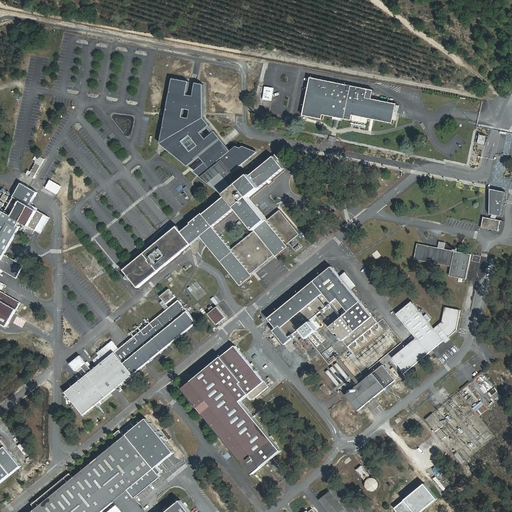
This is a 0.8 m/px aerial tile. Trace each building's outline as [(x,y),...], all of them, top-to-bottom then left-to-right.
[(378,92),(313,78),(306,114),(324,118),(325,114),(353,119),(355,114),(394,122),(398,104),(376,102),(378,92)] [(191,81),(175,79),(162,143),(189,166),(202,156),(207,163),(196,171),(204,178),(224,160),(223,158),(232,151),(217,132),(207,139),(202,133),(211,125),(206,118),(205,85),(198,83),(196,97),(188,94),(191,81)] [(265,86),(264,100),(273,101),(274,87),(265,86)] [(224,160),(204,178),(211,184),(226,195),(234,188),(226,176),(259,152),(245,146),(243,149),(238,147),(232,151),(223,158),(224,160)] [(31,171),(29,169),(26,174),(34,178),(45,158),(39,155),(31,171)] [(203,213),(190,223),(191,224),(181,232),(191,245),(203,236),(243,285),(254,276),(249,270),(273,251),(277,257),(291,246),(285,240),(296,232),(279,211),(269,219),(252,198),(287,170),(276,157),(241,185),(234,188),(226,195),(227,196),(204,215),(203,213)] [(57,194),(62,185),(51,179),(46,187),(57,194)] [(0,322),(8,327),(21,304),(0,290),(0,264),(22,226),(19,225),(21,222),(29,226),(38,211),(31,206),(39,193),(23,184),(7,212),(0,208),(0,322)] [(187,186),(184,188),(191,198),(194,196),(187,186)] [(499,191),(491,189),(491,213),(493,214),(491,218),(485,216),(483,226),(499,230),(502,220),(496,218),(498,214),(502,215),(508,192),(499,191)] [(473,254),(420,244),(416,259),(453,266),(452,276),(469,279),(473,254)] [(380,323),(334,267),(271,319),(278,329),(275,332),(287,345),(295,338),(294,336),(333,303),(343,317),(331,328),(355,354),(350,357),(364,374),(404,342),(385,319),(380,323)] [(171,290),(162,296),(167,304),(177,297),(171,290)] [(197,323),(180,301),(67,393),(86,414),(197,323)] [(436,329),(413,302),(399,314),(418,338),(395,358),(406,373),(446,341),(440,334),(436,329)] [(22,305),(18,312),(23,315),(27,308),(22,305)] [(227,316),(220,307),(210,315),(217,324),(227,316)] [(444,323),(436,329),(440,334),(445,330),(450,337),(459,331),(462,311),(447,308),(444,323)] [(312,339),(324,329),(316,320),(304,330),(312,339)] [(316,346),(325,341),(322,333),(312,338),(316,346)] [(324,353),(329,359),(337,353),(332,346),(324,353)] [(270,386),(237,348),(184,389),(254,475),(283,452),(243,400),(251,394),(255,399),(270,386)] [(385,366),(347,395),(360,412),(396,380),(385,366)] [(391,369),(397,377),(400,374),(394,367),(391,369)] [(329,370),(326,372),(338,386),(341,383),(329,370)] [(488,392),(496,402),(503,396),(495,387),(488,392)] [(473,407),(480,416),(489,409),(482,400),(473,407)] [(99,405),(97,406),(95,408),(95,411),(95,413),(96,416),(97,418),(100,419),(102,420),(105,419),(107,418),(109,416),(110,414),(110,412),(110,409),(109,407),(107,405),(104,404),(102,404),(99,405)] [(440,429),(436,432),(443,438),(446,435),(440,429)] [(159,465),(156,468),(128,434),(32,511),(103,511),(116,500),(126,511),(148,511),(137,498),(163,476),(160,473),(164,471),(159,465)] [(1,439),(0,440),(0,482),(21,465),(1,439)] [(25,454),(28,452),(21,443),(18,446),(25,454)] [(444,443),(441,446),(448,454),(451,451),(444,443)] [(462,463),(465,461),(458,451),(454,454),(462,463)] [(437,475),(443,470),(438,464),(433,469),(437,475)] [(363,465),(357,469),(364,480),(370,476),(363,465)] [(368,478),(368,488),(379,488),(379,478),(368,478)] [(348,511),(332,491),(321,500),(330,511),(348,511)] [(191,511),(182,500),(166,511),(191,511)]
